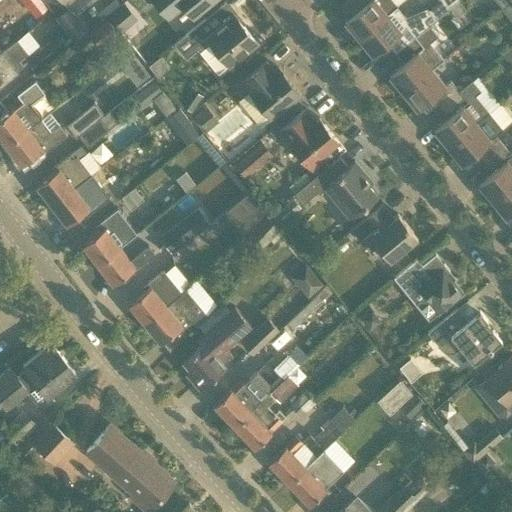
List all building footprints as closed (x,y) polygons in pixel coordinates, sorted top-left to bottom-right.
[(154,0),(168,17),(183,5),(193,17),(213,0),(154,0)] [(352,0),(359,8),(344,19),(358,37),(397,5),(392,0),(352,0)] [(459,0),(457,0),(449,7),(457,17),(466,9),(459,0)] [(19,2),(10,9),(24,26),(33,19),(19,2)] [(107,15),(121,32),(130,25),(137,19),(123,2),(120,4),(107,15)] [(2,5),(0,6),(0,20),(8,13),(2,5)] [(69,5),(56,16),(74,39),(87,28),(76,14),(69,5)] [(427,6),(406,15),(397,5),(358,37),(372,54),(387,41),(395,52),(430,23),(437,18),(427,6)] [(257,42),(234,13),(214,29),(205,18),(185,33),(198,48),(218,73),(228,65),(229,65),(257,42)] [(107,20),(97,27),(106,38),(115,31),(107,20)] [(403,91),(432,67),(444,58),(430,41),(438,34),(430,23),(395,52),(404,62),(389,74),(403,91)] [(35,70),(65,46),(56,35),(26,60),(35,70)] [(0,86),(18,73),(16,70),(23,65),(19,60),(28,52),(17,39),(0,52),(0,86)] [(133,85),(147,73),(128,49),(114,61),(133,85)] [(279,77),(266,61),(242,80),(250,91),(249,92),(271,118),(300,94),(278,68),(277,68),(282,74),(279,77)] [(446,84),(432,67),(403,91),(417,108),(432,96),(440,106),(460,90),(451,80),(446,84)] [(153,80),(134,94),(143,105),(161,90),(153,80)] [(448,146),(476,122),(487,113),(473,96),(480,90),(472,80),(460,90),(440,106),(448,116),(433,128),(448,146)] [(0,137),(5,144),(42,116),(29,99),(31,98),(26,92),(19,97),(5,107),(8,111),(0,117),(0,137)] [(79,134),(104,114),(94,102),(66,125),(76,137),(79,134)] [(305,109),(280,129),(290,142),(309,165),(312,168),(326,156),(323,153),(338,140),(319,118),(315,121),(305,109)] [(88,145),(113,125),(104,114),(79,134),(88,145)] [(51,130),(42,119),(43,118),(42,116),(5,144),(21,164),(39,150),(42,154),(67,135),(59,124),(51,130)] [(485,161),(504,144),(496,134),(490,139),(476,122),(448,146),(462,163),(476,151),(485,161)] [(245,178),(263,164),(274,155),(262,140),(251,149),(233,164),(245,178)] [(83,179),(91,173),(79,158),(86,152),(80,144),(65,156),(51,167),(54,170),(36,184),(52,204),(74,187),(83,179)] [(511,153),(511,154),(504,144),(485,161),(493,171),(478,183),(492,200),(511,183),(511,153)] [(348,166),(339,156),(295,192),(303,203),(317,191),(319,194),(326,188),(350,217),(377,195),(368,185),(372,182),(354,160),(348,166)] [(87,213),(101,203),(83,179),(74,187),(52,204),(67,223),(85,209),(87,213)] [(511,183),(492,200),(506,217),(511,212),(511,183)] [(134,188),(121,197),(130,209),(143,200),(134,188)] [(242,234),(245,231),(263,214),(266,211),(250,191),(225,212),(242,234)] [(393,217),(382,204),(351,229),(360,241),(364,237),(375,250),(374,250),(383,261),(387,257),(389,259),(412,241),(413,231),(398,213),(393,217)] [(279,225),(269,213),(266,216),(264,215),(263,214),(245,231),(247,233),(246,234),(262,248),(280,229),(277,226),(279,225)] [(97,263),(119,246),(109,232),(118,225),(111,215),(97,226),(100,230),(82,243),(97,263)] [(180,229),(163,243),(170,252),(188,239),(180,229)] [(145,260),(155,253),(149,245),(130,260),(119,246),(97,263),(112,283),(130,269),(133,273),(147,262),(145,260)] [(449,270),(435,253),(418,267),(413,261),(417,259),(419,260),(417,257),(393,277),(406,293),(415,286),(423,296),(415,303),(428,320),(438,313),(463,292),(446,272),(449,270)] [(166,304),(182,291),(165,272),(163,269),(143,285),(146,289),(129,303),(144,322),(166,304)] [(317,278),(303,291),(308,297),(323,285),(317,278)] [(327,284),(301,309),(308,316),(334,291),(327,284)] [(180,331),(194,320),(192,317),(197,313),(191,307),(197,302),(185,288),(182,291),(166,304),(144,322),(160,341),(178,327),(180,331)] [(199,389),(225,366),(223,364),(232,356),(226,349),(252,326),(235,306),(197,340),(201,344),(183,360),(190,369),(185,373),(199,389)] [(467,320),(457,307),(428,332),(442,349),(444,351),(446,352),(448,352),(450,352),(451,352),(453,352),(455,351),(460,346),(473,362),(501,339),(491,327),(493,325),(480,310),(467,320)] [(251,353),(278,328),(269,318),(242,343),(251,353)] [(36,402),(75,372),(51,341),(23,364),(31,375),(22,382),(9,366),(0,373),(0,397),(6,406),(26,390),(36,402)] [(297,344),(288,353),(298,364),(307,355),(297,344)] [(288,374),(298,364),(288,353),(273,367),(279,374),(283,379),(288,374)] [(505,421),(511,415),(511,355),(486,377),(487,378),(501,395),(490,403),(505,421)] [(402,364),(399,366),(401,369),(410,380),(421,371),(410,357),(402,364)] [(234,425),(261,400),(271,390),(283,379),(279,374),(269,383),(255,370),(243,382),(241,378),(214,404),(234,425)] [(280,403),(299,385),(288,374),(283,379),(271,390),(261,400),(234,425),(254,446),(286,416),(279,409),(275,413),(267,405),(275,398),(280,403)] [(397,380),(375,400),(388,414),(410,393),(411,392),(399,378),(397,380)] [(342,406),(330,418),(342,431),(355,419),(342,406)] [(0,442),(11,454),(19,447),(17,445),(38,425),(23,410),(3,429),(5,431),(0,435),(0,442)] [(54,462),(74,441),(48,417),(19,447),(24,452),(33,443),(54,462)] [(324,448),(342,431),(330,418),(329,417),(320,426),(323,429),(314,438),(324,448)] [(132,491),(151,507),(174,480),(110,424),(86,451),(132,491)] [(474,440),(468,445),(464,448),(462,450),(472,462),(475,459),(503,436),(496,427),(476,443),(474,440)] [(288,482),(305,465),(292,452),(302,442),(295,435),(268,461),(288,482)] [(322,449),(315,456),(305,465),(288,482),(309,503),(343,470),(322,449)] [(467,494),(482,482),(473,470),(457,482),(467,494)] [(403,511),(426,490),(416,479),(407,488),(403,483),(376,509),(378,511),(403,511)] [(479,489),(485,495),(492,488),(486,482),(479,489)] [(197,511),(189,502),(178,511),(197,511)]
